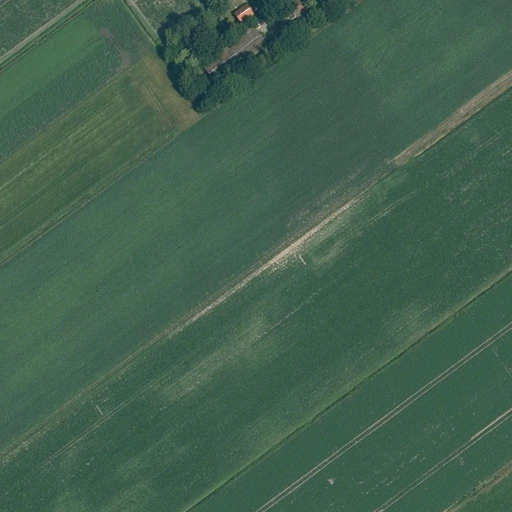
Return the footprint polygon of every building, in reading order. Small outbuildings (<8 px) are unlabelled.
[(308,13),(299,0),(297,0),(291,4),(292,5),(276,16),(287,33),(304,22),(301,18),(308,13)] [(255,16),(247,6),(232,16),(240,27),(255,16)] [(213,27),(227,16),(223,12),(210,22),(213,27)] [(268,48),(254,29),(202,68),(216,88),(254,59),(268,48)] [(205,78),(198,68),(189,75),(196,85),(205,78)]
